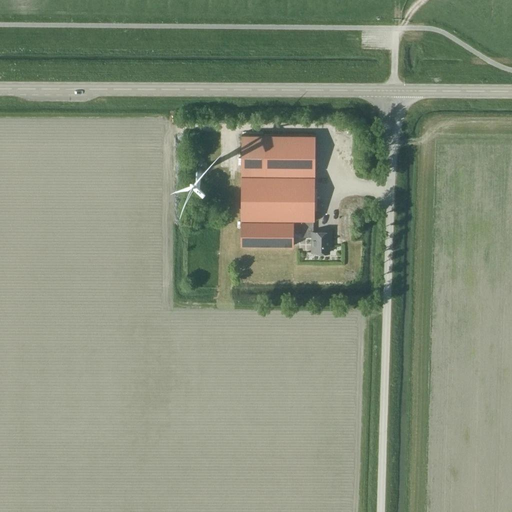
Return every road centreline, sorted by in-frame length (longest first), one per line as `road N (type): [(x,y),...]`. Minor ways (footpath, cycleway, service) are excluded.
road 1 (unclassified): [(380,511),(393,89)]
road 2 (secondary): [(0,87),(393,89)]
